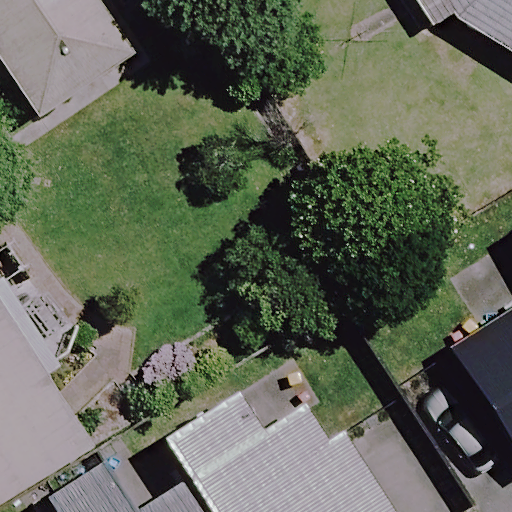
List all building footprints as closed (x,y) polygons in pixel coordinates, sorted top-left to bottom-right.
[(93,0),(0,0),(0,68),(36,124),(133,61),(93,0)] [(511,0),(422,0),(432,7),(511,59),(511,0)] [(511,244),(508,238),(257,396),(326,506),(485,406),(511,447),(511,244)] [(0,505),(87,450),(0,310),(0,505)] [(186,511),(153,460),(74,511),(186,511)]
